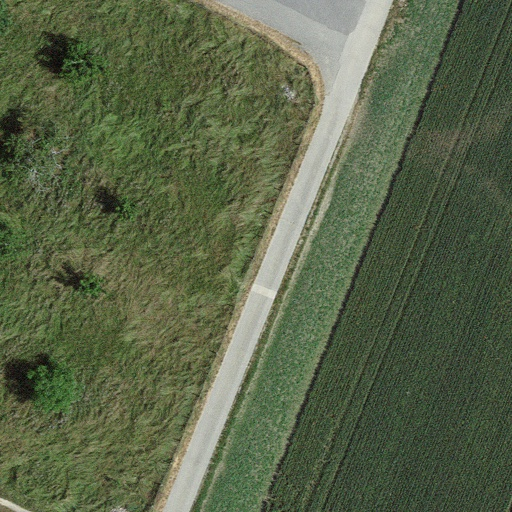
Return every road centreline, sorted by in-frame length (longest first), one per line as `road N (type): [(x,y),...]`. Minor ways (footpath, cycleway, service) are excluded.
road 1 (track): [(382,0),(168,511)]
road 2 (residential): [(357,64),(228,0)]
